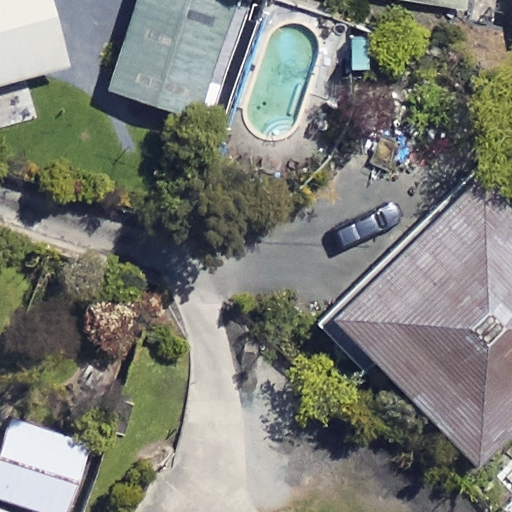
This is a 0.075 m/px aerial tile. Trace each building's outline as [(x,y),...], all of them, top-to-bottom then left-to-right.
[(0,0),(0,73),(63,56),(47,0),(0,0)] [(234,0),(131,0),(106,84),(200,113),(234,0)] [(511,409),(511,195),(477,159),(328,303),(470,450),(511,409)] [(62,511),(87,437),(8,411),(0,434),(0,492),(59,511),(62,511)] [(275,511),(268,502),(255,511),(275,511)]
